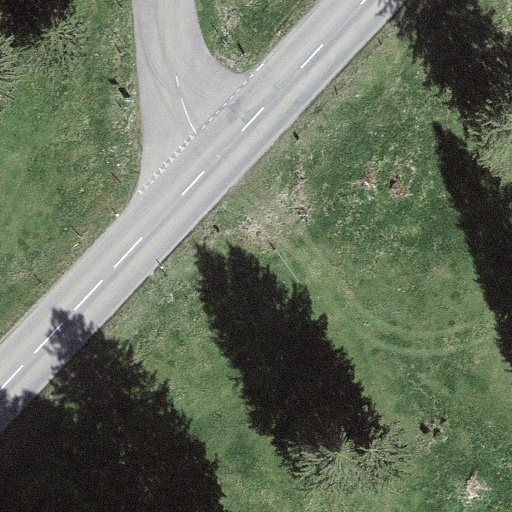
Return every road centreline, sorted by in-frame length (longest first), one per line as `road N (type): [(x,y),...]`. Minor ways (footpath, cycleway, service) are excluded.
road 1 (tertiary): [(365,0),(0,387)]
road 2 (track): [(211,158),(193,133),(173,74),(171,0)]
